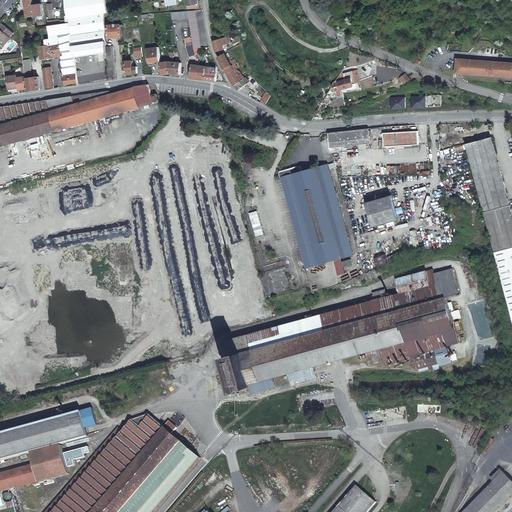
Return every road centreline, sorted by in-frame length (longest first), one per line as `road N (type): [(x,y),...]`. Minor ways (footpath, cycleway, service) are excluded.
road 1 (unknown): [(0,180),(115,140),(164,106),(265,139),(285,124)]
road 2 (residential): [(230,91),(298,128),(511,114)]
road 3 (unknown): [(434,262),(225,330),(205,391)]
road 4 (residential): [(511,101),(321,29),(303,0)]
road 5 (residential): [(0,100),(150,79),(230,91)]
road 6 (unknown): [(249,511),(210,427),(205,391)]
